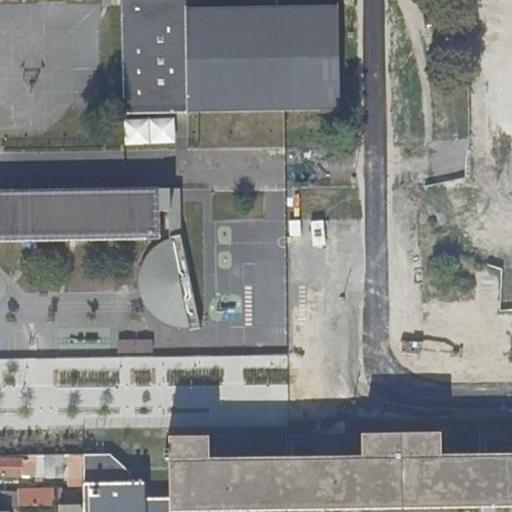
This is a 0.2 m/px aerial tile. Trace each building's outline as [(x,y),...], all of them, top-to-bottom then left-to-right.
[(121,0),(125,114),(332,110),(332,8),(277,9),(275,0),(121,0)] [(0,4),(0,130),(66,132),(67,87),(85,87),(86,51),(20,49),(20,31),(12,31),(13,17),(3,17),(3,5),(0,4)] [(42,22),(66,24),(68,6),(43,4),(42,22)] [(176,145),(176,118),(128,119),(128,146),(176,145)] [(160,238),(160,217),(160,189),(0,191),(0,240),(9,240),(79,239),(160,238)] [(175,244),(145,244),(146,300),(176,299),(175,244)] [(138,331),(117,331),(117,342),(138,342),(138,331)] [(110,355),(110,342),(56,343),(56,356),(110,355)] [(511,456),(442,457),(442,433),(362,434),(362,458),(209,461),(208,437),(169,437),(169,450),(165,450),(164,458),(170,458),(170,497),(146,497),(145,481),(83,482),(83,484),(84,489),(84,498),(84,504),(83,511),(209,511),(210,509),(404,507),(419,507),(511,505),(511,456)] [(69,485),(83,484),(83,482),(83,453),(62,454),(62,462),(70,462),(70,478),(69,479),(69,485)] [(0,474),(42,474),(42,454),(28,454),(28,458),(0,458),(0,474)] [(62,462),(62,454),(45,454),(45,474),(63,473),(62,462)] [(19,491),(19,505),(62,504),(84,504),(84,498),(84,489),(61,489),(61,487),(19,488),(19,491)] [(19,505),(19,491),(4,491),(4,505),(19,505)]
